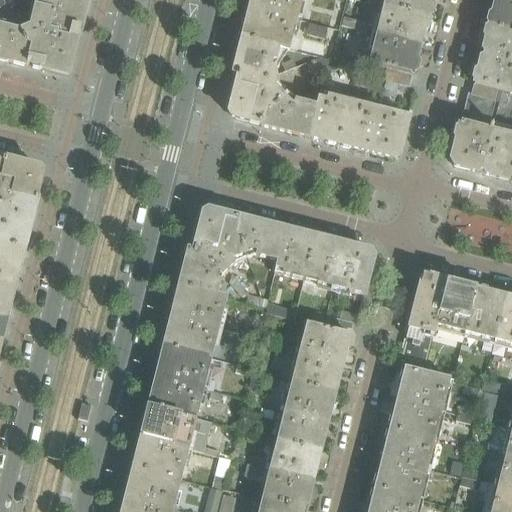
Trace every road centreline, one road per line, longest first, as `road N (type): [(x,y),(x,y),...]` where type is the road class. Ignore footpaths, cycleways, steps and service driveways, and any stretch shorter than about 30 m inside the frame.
road 1 (tertiary): [(89,157),(0,511)]
road 2 (tertiary): [(79,511),(164,174)]
road 3 (residential): [(402,239),(334,511)]
road 4 (residential): [(414,190),(174,132)]
road 5 (residential): [(164,174),(402,239)]
road 6 (residential): [(462,0),(414,190)]
road 7 (tertiary): [(174,132),(208,0)]
